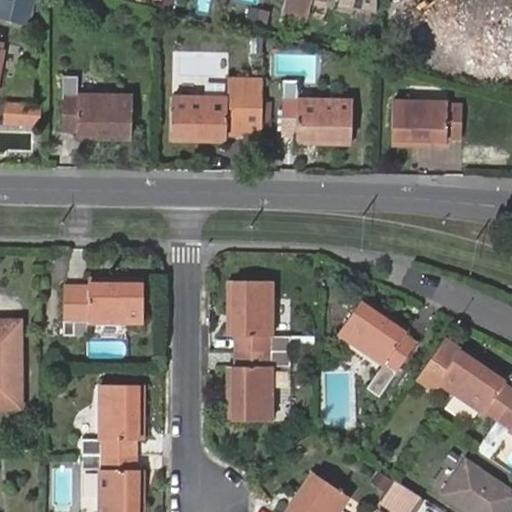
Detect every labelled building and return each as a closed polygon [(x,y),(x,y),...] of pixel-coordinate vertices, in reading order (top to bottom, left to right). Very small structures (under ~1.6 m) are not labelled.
[(35,0),(0,0),(0,18),(31,25),(35,0)] [(283,0),(280,16),(306,23),(311,0),(320,0),(326,2),(326,0),(283,0)] [(340,0),(339,6),(377,14),(376,0),(340,0)] [(261,10),(250,8),(247,21),(258,23),(261,10)] [(261,10),(258,23),(267,25),(270,12),(261,10)] [(435,12),(426,48),(464,58),(462,70),(495,78),(497,71),(511,74),(511,31),(507,30),(503,45),(456,32),(459,18),(435,12)] [(73,127),(72,133),(127,135),(129,91),(74,90),(74,72),(59,72),(58,127),(73,127)] [(168,92),(168,136),(223,137),(223,130),(257,131),(259,76),(239,75),(224,75),(224,94),(168,92)] [(293,132),(293,139),(347,140),(347,97),(293,96),(294,77),(280,77),(278,131),(293,132)] [(388,97),(388,141),(442,142),(442,135),(457,136),(458,101),(442,102),(442,99),(388,97)] [(5,105),(4,125),(38,126),(38,109),(5,105)] [(140,319),(139,277),(85,277),(85,285),(61,285),(61,334),(72,334),(72,317),(86,317),(86,319),(140,319)] [(272,335),(272,280),(229,280),(229,335),(235,335),(235,350),(292,350),(292,335),(272,335)] [(406,332),(409,328),(365,297),(341,331),(387,362),(370,386),(383,395),(419,341),(406,332)] [(17,322),(0,322),(0,334),(17,334),(17,322)] [(0,334),(0,406),(18,407),(17,334),(0,334)] [(483,409),(497,418),(511,396),(511,386),(505,381),(508,377),(445,334),(414,379),(434,393),(441,384),(442,383),(483,410),(483,409)] [(292,365),(292,350),(235,350),(235,365),(229,365),(229,420),(273,420),(273,365),(292,365)] [(80,435),(80,450),(135,450),(135,435),(142,435),(141,380),(98,380),(98,434),(80,435)] [(511,430),(511,396),(497,418),(510,427),(509,428),(511,430)] [(135,450),(80,450),(81,465),(98,465),(98,511),(143,511),(142,465),(135,465),(135,450)] [(494,511),(501,502),(509,507),(511,502),(511,490),(467,460),(445,492),(473,511),(494,511)] [(315,473),(299,494),(286,511),(351,511),(352,511),(344,507),(351,497),(315,473)] [(395,477),(381,500),(397,511),(408,511),(421,495),(395,477)] [(505,511),(509,507),(501,502),(494,511),(505,511)]
